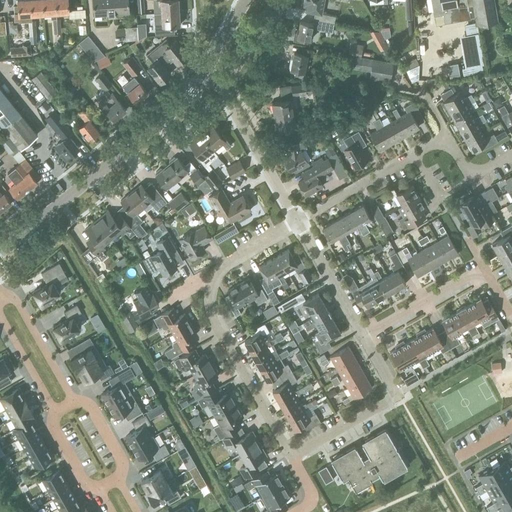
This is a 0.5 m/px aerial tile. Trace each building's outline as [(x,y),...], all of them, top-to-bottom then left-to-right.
[(31,0),(18,1),(20,22),(28,22),(33,21),(32,18),(32,16),(31,0)] [(36,15),(45,15),(43,0),(35,0),(31,0),(32,18),(36,17),(36,15)] [(56,0),(43,0),(45,15),(51,14),(51,19),(53,19),(54,26),(61,26),(61,18),(57,19),(57,14),(56,0)] [(70,12),(70,9),(68,0),(56,0),(57,14),(70,12)] [(93,0),(95,15),(113,13),(111,0),(93,0)] [(129,0),(111,0),(113,13),(131,12),(130,4),(129,0)] [(143,0),(136,0),(138,13),(145,12),(143,0)] [(160,0),(162,13),(179,12),(178,0),(160,0)] [(314,19),(334,22),(336,16),(321,13),(323,0),(304,0),(303,5),(308,6),(307,11),(315,13),(314,19)] [(430,0),(434,17),(443,15),(444,23),(471,18),(470,17),(475,16),(473,4),(468,5),(467,0),(430,0)] [(473,0),(478,25),(498,22),(494,0),(473,0)] [(162,13),(155,14),(156,34),(174,33),(173,26),(180,26),(179,12),(162,13)] [(305,40),(311,40),(312,33),(315,33),(316,29),(333,32),(334,22),(314,19),(313,24),(300,22),(299,30),(296,29),(294,40),(305,43),(305,40)] [(6,23),(6,32),(14,32),(14,23),(6,23)] [(147,35),(146,23),(137,23),(137,26),(138,39),(146,35),(147,35)] [(137,26),(125,28),(126,41),(138,39),(137,26)] [(37,39),(37,28),(29,28),(30,42),(30,44),(38,44),(37,39)] [(105,56),(88,35),(79,43),(94,61),(105,56)] [(171,44),(167,38),(156,47),(166,58),(170,54),(178,63),(188,54),(176,40),(171,44)] [(31,55),(30,44),(30,45),(23,46),(23,44),(22,44),(22,46),(10,47),(11,56),(31,55)] [(166,58),(156,47),(146,55),(153,64),(148,68),(160,82),(171,73),(161,61),(166,58)] [(294,53),(291,70),(296,71),(294,77),(303,78),(304,72),(307,55),(313,56),(314,50),(302,47),(301,54),(294,53)] [(349,55),(352,55),(365,57),(366,50),(350,47),(349,55)] [(390,83),(394,62),(365,57),(352,55),(351,68),(371,72),(369,79),(390,83)] [(142,68),(132,56),(122,64),(132,76),(142,68)] [(416,58),(404,63),(407,69),(418,64),(416,58)] [(58,92),(41,71),(32,78),(33,80),(49,100),(58,92)] [(112,84),(103,72),(95,78),(105,90),(112,84)] [(428,98),(439,97),(435,76),(425,78),(428,98)] [(128,82),(123,86),(129,93),(136,102),(148,92),(140,83),(140,84),(134,77),(128,82)] [(312,83),(291,86),(293,96),(313,93),(312,83)] [(0,105),(9,98),(0,86),(0,105)] [(393,88),(391,87),(388,87),(386,88),(385,91),(385,93),(387,95),(389,96),(392,95),(394,93),(394,91),(393,88)] [(107,112),(114,120),(127,110),(113,92),(110,94),(108,91),(102,95),(104,98),(98,103),(105,113),(107,112)] [(460,91),(444,100),(450,110),(473,97),(471,94),(464,98),(460,91)] [(495,96),(489,99),(492,106),(498,103),(495,96)] [(456,120),(472,111),(474,110),(471,103),(475,101),(473,97),(450,110),(456,120)] [(290,99),(273,103),(275,117),(293,113),(290,99)] [(410,132),(420,126),(415,118),(422,114),(415,101),(405,107),(408,112),(401,116),(410,132)] [(38,134),(13,102),(0,113),(0,123),(20,148),(38,134)] [(90,119),(97,114),(88,104),(77,113),(85,123),(80,128),(90,139),(100,131),(90,119)] [(504,105),(498,108),(502,115),(508,112),(504,105)] [(400,137),(410,132),(401,116),(396,108),(392,110),(397,119),(391,122),(400,137)] [(70,136),(74,133),(56,110),(45,119),(63,141),(56,146),(66,159),(79,148),(70,136)] [(462,130),(484,117),(482,114),(475,118),(472,111),(456,120),(462,130)] [(293,113),(275,117),(278,130),(288,128),(296,127),(294,120),(293,113)] [(380,149),(390,143),(376,119),(373,115),(370,117),(373,122),(377,130),(371,133),(380,149)] [(467,140),(483,131),(479,124),(486,120),(484,117),(462,130),(467,140)] [(379,118),(376,119),(390,143),(400,137),(391,122),(384,126),(379,118)] [(296,127),(288,128),(290,144),(313,141),(322,139),(320,126),(311,127),(312,131),(301,132),(299,124),(297,125),(296,121),(294,120),(296,127)] [(221,136),(213,126),(202,135),(215,150),(223,144),(227,150),(232,146),(223,134),(221,136)] [(354,168),(369,160),(362,148),(366,145),(359,131),(344,139),(349,148),(344,151),(354,168)] [(467,140),(473,150),(482,144),(485,149),(499,141),(494,133),(487,137),(483,131),(467,140)] [(206,157),(215,150),(202,135),(192,144),(199,153),(196,155),(205,166),(210,162),(206,157)] [(9,137),(0,144),(8,154),(17,147),(9,137)] [(287,158),(286,159),(285,160),(282,162),(287,171),(290,170),(291,171),(308,162),(302,151),(307,148),(307,144),(313,143),(313,141),(290,144),(286,145),(287,158)] [(318,176),(327,171),(328,172),(338,166),(334,158),(338,156),(336,153),(332,155),(322,161),(321,162),(320,160),(310,165),(311,167),(301,173),(305,179),(299,183),(307,196),(324,186),(318,176)] [(166,166),(177,180),(188,171),(177,157),(176,157),(174,156),(169,160),(169,163),(166,166)] [(26,159),(19,164),(8,173),(16,183),(10,187),(18,198),(38,182),(37,181),(41,178),(26,159)] [(246,171),(240,160),(226,167),(232,179),(246,171)] [(167,189),(177,180),(166,166),(163,168),(160,167),(155,171),(156,174),(155,175),(167,189)] [(213,190),(223,181),(213,168),(203,177),(213,190)] [(205,180),(196,169),(190,174),(198,185),(205,180)] [(131,192),(143,207),(150,202),(157,210),(167,202),(157,189),(150,195),(141,184),(131,192)] [(413,185),(397,194),(404,206),(419,197),(413,185)] [(493,187),(486,191),(492,201),(498,197),(493,187)] [(230,202),(222,189),(209,197),(219,215),(226,211),(231,221),(251,210),(242,195),(230,202)] [(0,191),(0,212),(11,203),(5,194),(3,195),(0,191)] [(492,201),(486,191),(480,194),(487,206),(493,203),(492,201)] [(136,213),(143,207),(131,192),(121,200),(130,211),(123,217),(125,220),(133,229),(143,221),(136,213)] [(168,202),(176,211),(188,201),(181,192),(168,202)] [(474,196),(460,203),(472,224),(484,217),(487,223),(493,220),(483,202),(479,204),(474,196)] [(404,206),(398,209),(403,217),(399,219),(404,229),(423,218),(419,212),(426,208),(419,197),(404,206)] [(353,210),(366,233),(370,231),(365,223),(372,219),(363,204),(353,210)] [(370,208),(377,220),(384,216),(383,214),(377,204),(370,208)] [(136,233),(133,229),(125,220),(120,224),(119,223),(117,223),(111,215),(112,215),(108,210),(102,215),(103,216),(97,221),(110,236),(116,232),(118,232),(120,231),(122,234),(126,232),(130,237),(136,233)] [(363,235),(366,233),(353,210),(343,215),(352,231),(359,227),(363,235)] [(346,235),(352,231),(343,215),(333,221),(347,245),(347,244),(350,243),(346,235)] [(379,224),(384,233),(393,229),(387,219),(379,224)] [(105,241),(110,236),(97,221),(92,225),(91,224),(85,229),(88,233),(89,233),(96,241),(95,242),(95,240),(93,237),(86,242),(101,260),(107,256),(103,250),(106,248),(103,245),(104,243),(105,241)] [(235,221),(212,234),(216,243),(242,228),(235,221)] [(349,249),(347,244),(347,245),(333,221),(323,227),(332,242),(339,238),(346,250),(349,249)] [(492,244),(498,255),(511,246),(511,224),(503,230),(506,236),(492,244)] [(191,258),(205,250),(201,243),(204,241),(205,242),(211,239),(204,226),(194,232),(194,231),(180,239),(191,258)] [(255,265),(288,248),(282,235),(249,252),(255,265)] [(448,235),(438,241),(448,259),(459,253),(448,235)] [(151,256),(144,260),(150,272),(159,267),(163,274),(177,266),(169,253),(175,250),(168,237),(157,243),(161,250),(151,256)] [(476,248),(489,241),(487,237),(474,243),(476,248)] [(438,265),(448,259),(438,241),(428,247),(438,265)] [(504,264),(511,259),(511,246),(498,255),(504,264)] [(428,271),(438,265),(428,247),(418,253),(428,271)] [(363,250),(366,258),(372,255),(369,248),(363,250)] [(278,255),(287,270),(293,267),(297,274),(299,273),(304,282),(312,278),(297,252),(292,255),(288,249),(278,255)] [(396,252),(390,256),(394,264),(391,266),(394,272),(388,276),(396,289),(406,284),(398,270),(405,267),(396,252)] [(418,277),(428,271),(418,253),(408,259),(418,277)] [(282,274),(287,270),(278,255),(269,260),(282,282),(283,284),(287,282),(282,274)] [(113,261),(115,268),(124,264),(122,257),(113,261)] [(142,260),(134,264),(141,276),(149,272),(142,260)] [(267,293),(273,290),(272,288),(282,282),(269,260),(259,266),(265,276),(259,279),(267,293)] [(57,276),(64,272),(59,263),(42,273),(48,283),(33,292),(42,308),(54,301),(52,297),(59,293),(53,282),(58,279),(57,276)] [(378,270),(377,271),(375,266),(371,268),(386,295),(396,289),(388,276),(383,279),(378,270)] [(377,300),(386,295),(371,268),(367,270),(373,279),(367,282),(377,300)] [(352,277),(346,281),(360,306),(365,303),(367,306),(377,300),(367,282),(358,287),(352,277)] [(239,284),(249,300),(254,298),(258,305),(268,299),(262,289),(257,292),(249,278),(239,284)] [(249,300),(239,284),(228,290),(235,303),(229,306),(235,316),(241,313),(237,307),(249,300)] [(152,292),(134,302),(139,309),(133,312),(139,322),(148,317),(145,311),(159,304),(152,292)] [(305,301),(301,293),(277,306),(281,312),(293,305),(300,317),(308,312),(324,303),(318,293),(305,301)] [(499,318),(492,307),(489,301),(483,304),(480,298),(471,304),(480,321),(484,327),(499,318)] [(324,303),(308,312),(312,318),(303,323),(305,327),(311,323),(314,322),(329,313),(324,303)] [(79,328),(73,317),(81,312),(77,304),(64,312),(68,319),(53,327),(62,343),(75,336),(72,332),(79,328)] [(267,318),(278,312),(273,304),(262,311),(267,318)] [(465,306),(461,308),(476,334),(479,333),(474,324),(475,322),(479,320),(480,321),(471,304),(466,307),(465,306)] [(173,334),(191,324),(185,313),(179,316),(174,307),(153,319),(159,328),(162,327),(163,329),(166,329),(169,327),(173,334)] [(476,334),(461,308),(456,311),(457,312),(452,314),(461,330),(465,328),(467,328),(472,337),(476,334)] [(102,320),(98,313),(90,317),(94,325),(102,320)] [(319,331),(335,322),(329,313),(314,322),(319,331)] [(462,332),(461,330),(452,314),(442,320),(449,332),(444,335),(451,348),(460,343),(456,336),(457,335),(462,332)] [(300,329),(298,326),(295,320),(288,324),(293,333),(299,330),(300,329)] [(328,340),(341,332),(335,322),(319,331),(315,334),(318,340),(314,342),(320,353),(332,347),(328,340)] [(269,341),(265,334),(269,332),(264,323),(253,330),(256,335),(245,341),(250,352),(269,341)] [(165,352),(169,359),(188,348),(185,341),(197,334),(191,324),(173,334),(177,340),(173,342),(172,345),(173,347),(165,352)] [(451,348),(444,335),(439,338),(433,328),(426,332),(425,329),(422,331),(421,332),(432,351),(439,347),(442,353),(451,348)] [(424,356),(432,351),(421,332),(419,332),(416,334),(418,336),(411,340),(426,366),(429,364),(424,356)] [(269,341),(250,352),(256,361),(271,352),(268,346),(284,338),(282,334),(279,336),(269,341)] [(295,337),(298,342),(304,339),(301,334),(295,337)] [(91,339),(77,346),(80,352),(71,358),(77,369),(101,356),(91,339)] [(423,368),(426,366),(411,340),(405,344),(404,341),(401,343),(400,343),(399,344),(411,363),(418,359),(423,368)] [(403,368),(411,363),(399,344),(398,344),(395,346),(397,348),(390,352),(399,368),(397,369),(402,377),(407,374),(403,368)] [(336,367),(354,356),(348,346),(330,356),(336,367)] [(261,370),(277,361),(276,361),(289,354),(287,350),(277,356),(277,355),(274,356),(271,352),(256,361),(261,370)] [(188,352),(174,360),(179,369),(188,364),(194,375),(214,364),(211,358),(208,358),(205,353),(195,359),(195,358),(193,358),(192,358),(188,352)] [(107,367),(101,356),(77,369),(84,381),(98,373),(101,379),(113,372),(109,365),(107,367)] [(342,377),(360,367),(354,356),(336,367),(342,377)] [(0,378),(10,372),(3,359),(0,360),(0,387),(3,386),(0,380),(0,378)] [(281,379),(292,372),(288,364),(280,368),(277,361),(261,370),(267,380),(278,374),(281,379)] [(501,372),(500,362),(492,363),(493,373),(501,372)] [(214,364),(194,375),(198,382),(194,384),(193,387),(194,389),(191,390),(196,399),(210,391),(207,385),(208,384),(209,382),(208,382),(218,376),(216,372),(217,369),(214,364)] [(131,392),(125,381),(135,375),(130,367),(110,378),(115,386),(101,394),(108,405),(131,392)] [(348,388),(366,377),(360,367),(342,377),(348,388)] [(322,380),(329,375),(325,370),(318,376),(322,380)] [(278,401),(294,392),(290,385),(297,381),(292,372),(281,379),(284,384),(272,390),(278,401)] [(416,372),(403,379),(407,386),(419,379),(416,372)] [(366,377),(348,388),(354,398),(372,388),(366,377)] [(284,410),(299,401),(297,397),(300,395),(299,393),(305,390),(305,391),(313,387),(310,382),(294,392),(278,401),(284,410)] [(23,399),(18,389),(1,398),(6,408),(23,399)] [(327,393),(330,398),(337,393),(334,389),(327,393)] [(215,416),(236,404),(234,399),(234,397),(232,394),(231,394),(229,391),(222,396),(220,395),(215,398),(212,392),(212,391),(198,399),(202,408),(208,404),(215,416)] [(137,404),(131,392),(108,405),(114,417),(137,404)] [(12,418),(29,408),(23,399),(6,408),(12,418)] [(299,401),(284,410),(289,419),(304,410),(314,405),(312,401),(306,405),(305,403),(302,405),(299,401)] [(236,404),(215,416),(219,424),(213,427),(220,439),(234,431),(230,425),(235,422),(236,420),(243,416),(242,414),(242,412),(241,409),(239,409),(236,404)] [(14,429),(34,418),(29,408),(12,418),(17,427),(14,429)] [(157,415),(153,408),(146,412),(150,419),(157,415)] [(304,410),(289,419),(295,429),(306,423),(309,428),(321,422),(316,413),(308,417),(304,410)] [(145,427),(150,424),(145,415),(132,423),(137,430),(125,437),(132,448),(153,436),(153,435),(151,437),(145,427)] [(19,438),(36,429),(31,420),(34,418),(14,429),(19,438)] [(24,448),(41,438),(36,429),(19,438),(24,448)] [(241,454),(259,444),(252,431),(246,435),(243,435),(242,436),(238,429),(223,438),(228,447),(235,443),(241,454)] [(407,465),(387,429),(386,430),(387,431),(364,444),(363,443),(362,443),(364,446),(358,449),(356,447),(356,449),(333,462),(332,460),(331,461),(341,477),(342,477),(343,480),(348,477),(356,490),(372,480),(371,479),(380,474),(382,479),(383,478),(382,477),(406,463),(406,465),(407,465)] [(160,447),(153,436),(132,448),(138,459),(160,447)] [(47,447),(41,438),(24,448),(30,457),(47,447)] [(266,456),(259,444),(241,454),(248,465),(240,469),(245,478),(261,469),(257,463),(259,462),(259,459),(266,456)] [(191,456),(186,446),(177,451),(183,461),(191,456)] [(52,457),(47,447),(30,457),(35,467),(52,457)] [(498,478),(511,470),(511,465),(509,467),(505,460),(492,468),(498,478)] [(191,474),(199,469),(196,465),(189,469),(191,474)] [(326,484),(334,479),(326,466),(318,470),(326,484)] [(498,478),(492,468),(479,476),(482,483),(475,487),(477,490),(498,478)] [(65,479),(59,469),(42,479),(48,489),(65,479)] [(167,482),(160,470),(141,481),(148,493),(167,482)] [(283,484),(281,482),(283,481),(279,474),(277,475),(276,472),(270,475),(267,470),(266,471),(261,473),(245,483),(248,489),(254,486),(261,497),(283,484)] [(511,483),(511,470),(498,478),(503,488),(511,483)] [(236,474),(225,479),(227,484),(238,479),(236,474)] [(503,488),(498,478),(477,490),(479,494),(486,490),(490,496),(503,488)] [(53,498),(70,488),(65,479),(48,489),(53,498)] [(181,496),(177,490),(173,492),(167,482),(148,493),(154,504),(165,498),(168,504),(181,496)] [(509,498),(511,496),(511,483),(503,488),(509,498)] [(288,507),(284,500),(290,496),(288,494),(290,493),(286,486),(284,487),(283,484),(261,497),(267,508),(262,511),(280,511),(284,510),(287,508),(288,508),(288,507)] [(59,507),(75,498),(70,488),(53,498),(59,507)] [(509,498),(503,488),(490,496),(494,502),(486,507),(488,510),(509,498)] [(61,511),(72,511),(84,505),(81,507),(75,498),(59,507),(61,511)] [(508,511),(511,510),(511,503),(509,498),(488,510),(489,511),(492,511),(498,509),(499,511),(508,511)]
